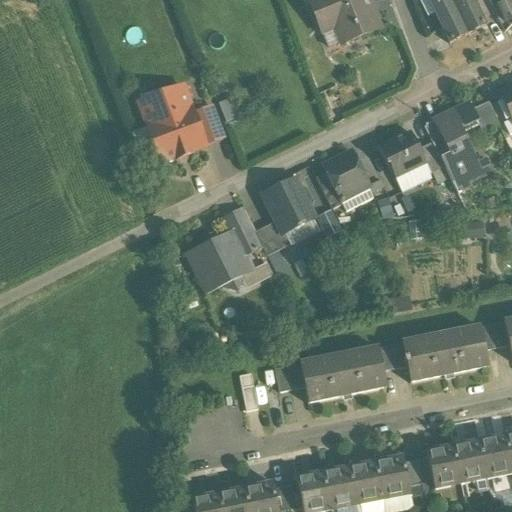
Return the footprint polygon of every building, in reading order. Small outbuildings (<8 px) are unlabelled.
[(365,0),(312,0),(308,2),(317,24),(330,18),(342,46),(379,31),(365,0)] [(449,0),(426,0),(449,46),(467,36),(449,0)] [(449,0),(467,36),(487,27),(473,0),(449,0)] [(511,0),(508,0),(498,3),(504,22),(511,19),(511,0)] [(511,89),(498,96),(511,124),(511,89)] [(162,167),(205,151),(183,91),(140,107),(162,167)] [(489,105),(471,113),(481,135),(500,127),(489,105)] [(211,110),(193,117),(204,147),(223,140),(211,110)] [(475,167),(458,132),(460,131),(453,116),(435,124),(446,146),(435,151),(449,179),(450,180),(460,175),(475,167)] [(435,124),(425,130),(433,146),(435,151),(446,146),(435,124)] [(411,136),(378,152),(386,169),(388,168),(394,180),(423,166),(425,165),(419,153),(411,136)] [(433,146),(419,153),(425,165),(423,166),(429,177),(432,175),(444,169),(435,151),(433,146)] [(352,155),(323,169),(326,175),(341,205),(344,203),(344,202),(367,190),(369,189),(352,155)] [(475,167),(460,175),(468,186),(491,174),(485,163),(475,167)] [(444,169),(432,175),(436,184),(449,179),(444,169)] [(326,175),(316,181),(332,213),(342,207),(341,205),(326,175)] [(468,186),(460,175),(450,180),(456,192),(468,186)] [(295,183),(264,198),(276,225),(282,236),(284,236),(296,230),(297,231),(301,229),(300,228),(313,221),(308,209),(309,203),(305,194),(300,193),(295,183)] [(367,190),(344,202),(344,203),(341,205),(342,207),(346,215),(373,201),(367,190)] [(243,211),(220,222),(227,236),(240,262),(247,259),(262,251),(255,235),(243,211)] [(276,225),(255,235),(262,251),(267,260),(290,248),(284,236),(282,236),(276,225)] [(485,228),(460,227),(460,238),(484,239),(485,228)] [(227,236),(185,257),(205,298),(223,289),(224,292),(237,294),(242,281),(242,280),(255,273),(247,259),(240,262),(227,236)] [(509,350),(504,325),(492,328),(497,352),(509,350)] [(492,328),(481,330),(485,354),(497,352),(492,328)] [(481,330),(402,347),(407,371),(410,386),(489,370),(485,354),(481,330)] [(402,347),(390,349),(395,373),(407,371),(402,347)] [(390,349),(378,351),(383,375),(395,373),(390,349)] [(378,351),(298,368),(303,392),(306,408),(386,391),(383,375),(378,351)] [(298,368),(286,370),(291,394),(303,392),(298,368)] [(286,370),(275,373),(279,396),(291,394),(286,370)] [(511,470),(506,439),(479,444),(487,482),(511,476),(511,470)] [(479,444),(453,450),(461,487),(487,482),(479,444)] [(453,450),(426,456),(427,461),(431,485),(433,494),(461,487),(453,450)] [(403,460),(375,466),(383,503),(410,499),(408,489),(404,466),(403,460)] [(427,461),(415,464),(420,487),(431,485),(427,461)] [(415,464),(404,466),(408,489),(420,487),(415,464)] [(375,466),(349,471),(357,509),(383,503),(375,466)] [(349,471),(323,476),(330,511),(340,511),(357,509),(349,471)] [(330,511),(323,476),(295,482),(296,488),(300,511),(330,511)] [(272,487),(245,492),(248,511),(276,511),(273,493),(272,487)] [(296,488),(285,490),(289,511),(297,511),(300,511),(296,488)] [(289,511),(285,490),(273,493),(276,511),(289,511)] [(248,511),(245,492),(219,498),(221,511),(248,511)] [(221,511),(219,498),(191,503),(192,511),(221,511)]
